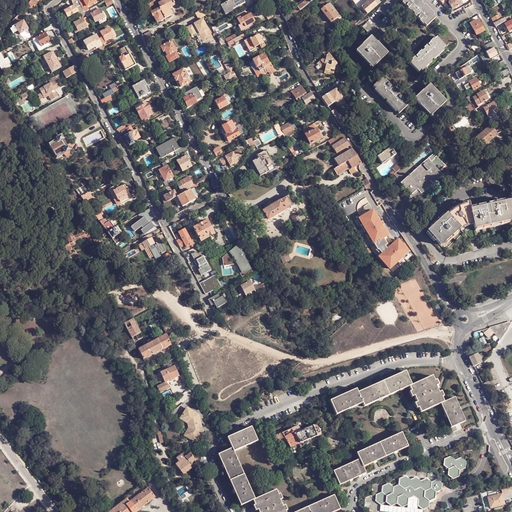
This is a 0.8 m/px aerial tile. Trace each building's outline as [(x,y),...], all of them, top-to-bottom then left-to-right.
[(78,0),(71,0),(75,5),(65,11),(68,17),(83,9),(78,0)] [(85,12),(87,11),(83,4),(85,3),(87,6),(96,2),(95,0),(78,0),(83,9),(84,11),(85,12)] [(153,0),(144,5),(146,9),(157,3),(155,0),(153,0)] [(167,7),(174,4),(174,3),(173,1),(173,2),(171,0),(163,0),(158,3),(160,7),(150,12),(153,17),(154,16),(157,23),(171,15),(167,7)] [(224,5),(228,13),(233,11),(233,10),(246,3),(245,2),(244,3),(242,0),(230,0),(226,2),(227,4),(224,5)] [(283,15),(287,21),(300,11),(311,3),(314,0),(304,0),(288,12),(286,10),(285,11),(283,15)] [(369,0),(362,7),(368,14),(378,5),(376,2),(374,0),(369,0)] [(420,21),(424,25),(426,27),(435,18),(433,16),(424,6),(421,4),(417,0),(400,0),(403,3),(406,6),(409,9),(412,12),(415,15),(418,18),(420,21)] [(450,0),(451,1),(448,2),(450,5),(452,9),(460,5),(457,0),(450,0)] [(424,6),(433,16),(434,15),(425,5),(424,6)] [(86,15),(88,18),(93,16),(96,22),(99,20),(100,24),(106,21),(100,10),(99,10),(97,6),(87,11),(85,12),(86,15)] [(321,10),(331,23),(337,18),(330,9),(327,6),(321,10)] [(337,18),(339,17),(332,7),(330,9),(337,18)] [(202,9),(195,13),(199,19),(206,15),(202,9)] [(249,14),(246,16),(242,18),(241,17),(237,19),(240,25),(239,26),(241,32),(247,29),(246,27),(252,23),(255,21),(251,13),(249,14)] [(492,19),(494,24),(503,19),(500,15),(492,19)] [(333,25),(341,19),(339,17),(337,18),(331,23),(333,25)] [(494,24),(496,27),(506,22),(504,18),(503,19),(494,24)] [(12,35),(16,32),(18,36),(29,29),(30,28),(31,28),(32,28),(27,19),(26,20),(24,20),(11,28),(12,29),(10,30),(12,35)] [(87,27),(82,19),(75,23),(79,31),(87,27)] [(203,19),(187,28),(192,36),(196,34),(198,32),(204,42),(213,37),(203,19)] [(470,24),(473,28),(480,25),(477,20),(470,24)] [(372,37),(377,43),(383,37),(368,22),(362,27),(372,37)] [(480,25),(473,28),(476,35),(484,31),(481,24),(480,25)] [(95,31),(101,43),(113,37),(109,28),(101,33),(99,29),(95,31)] [(99,47),(102,51),(105,50),(101,43),(95,31),(93,32),(94,35),(95,34),(96,35),(85,41),(89,50),(96,47),(97,48),(99,47)] [(150,31),(142,35),(145,40),(153,36),(150,31)] [(198,32),(196,34),(202,45),(214,39),(213,37),(204,42),(198,32)] [(44,50),(52,46),(52,44),(50,42),(45,33),(33,40),(38,49),(42,47),(44,50)] [(245,37),(243,34),(237,38),(232,40),(227,43),(230,48),(234,45),(234,43),(245,37)] [(221,35),(217,37),(222,46),(226,44),(221,35)] [(263,43),(259,35),(250,40),(249,39),(244,42),(250,52),(255,49),(254,48),(263,43)] [(388,54),(377,43),(372,37),(357,51),(373,68),(388,54)] [(434,58),(443,49),(446,47),(437,38),(434,40),(431,44),(428,46),(425,50),(422,52),(416,58),(413,61),(410,64),(419,73),(422,70),(431,61),(434,58)] [(160,47),(163,53),(165,52),(167,56),(165,57),(169,63),(179,58),(176,52),(177,52),(171,41),(160,47)] [(122,45),(120,42),(109,47),(110,49),(111,49),(112,50),(122,45)] [(481,57),(483,62),(499,56),(492,42),(483,46),(487,55),(481,57)] [(130,55),(126,47),(119,51),(123,57),(118,60),(120,63),(118,64),(122,73),(136,65),(135,64),(137,63),(133,55),(131,56),(130,54),(130,55)] [(444,50),(443,49),(434,58),(435,59),(444,50)] [(291,55),(290,50),(282,54),(283,59),(291,55)] [(53,52),(43,57),(52,73),(62,68),(53,52)] [(23,61),(33,56),(31,53),(21,59),(23,61)] [(336,66),(337,65),(329,53),(327,56),(326,60),(323,60),(318,64),(321,68),(324,66),(325,65),(327,65),(326,67),(325,71),(331,72),(331,70),(335,71),(336,66)] [(78,58),(80,63),(91,57),(89,54),(87,56),(86,54),(78,58)] [(261,72),(272,65),(271,63),(268,64),(263,55),(249,62),(253,70),(258,68),(259,69),(260,70),(261,72)] [(231,66),(227,61),(224,63),(228,71),(230,70),(232,69),(231,66)] [(432,62),(431,61),(422,70),(423,71),(432,62)] [(276,73),(272,65),(261,72),(263,77),(267,75),(266,74),(268,73),(271,76),(276,73)] [(77,73),(74,67),(63,72),(65,76),(67,79),(69,78),(76,74),(77,73)] [(463,69),(462,67),(448,76),(452,82),(453,81),(452,79),(452,78),(451,77),(453,75),(453,76),(455,74),(463,69)] [(468,67),(463,69),(455,74),(458,79),(459,80),(463,78),(471,74),(468,67)] [(511,74),(508,69),(500,73),(503,78),(511,74)] [(173,75),(180,88),(190,82),(183,70),(173,75)] [(232,73),(231,73),(233,76),(237,84),(244,81),(241,79),(240,79),(240,80),(239,81),(234,71),(233,72),(232,73)] [(394,90),(385,81),(382,78),(373,87),(376,89),(385,99),(387,102),(397,111),(399,114),(408,105),(406,102),(396,93),(394,90)] [(462,83),(465,82),(463,78),(459,80),(458,79),(453,82),(456,87),(460,85),(462,83)] [(473,81),(472,78),(465,82),(462,83),(466,89),(471,86),(469,83),(473,81)] [(476,79),(473,81),(469,83),(471,86),(473,91),(474,90),(477,89),(480,87),(476,79)] [(51,84),(40,90),(42,93),(45,98),(45,99),(49,96),(52,101),(59,97),(56,92),(54,94),(53,92),(56,90),(61,87),(60,86),(57,80),(51,84)] [(386,80),(385,81),(394,90),(395,90),(386,80)] [(136,92),(139,99),(151,92),(144,81),(131,88),(131,89),(130,90),(132,93),(133,92),(134,93),(136,92)] [(105,98),(109,96),(124,87),(122,84),(117,87),(118,89),(113,91),(112,89),(103,94),(105,98)] [(314,99),(311,93),(306,96),(305,94),(307,93),(301,85),(293,91),(297,98),(296,99),(299,103),(303,100),(306,105),(314,99)] [(430,85),(415,99),(431,116),(446,101),(430,85)] [(196,88),(185,94),(186,97),(184,99),(188,107),(197,102),(202,99),(196,88)] [(385,99),(376,89),(375,91),(384,100),(385,99)] [(342,98),(336,90),(322,98),(328,107),(335,103),(342,98)] [(397,92),(396,93),(406,102),(397,92)] [(481,103),(483,102),(488,100),(484,92),(480,94),(477,95),(481,103)] [(480,107),(485,105),(483,102),(481,103),(477,95),(474,98),(479,108),(480,107)] [(101,100),(103,105),(112,100),(109,96),(105,98),(101,100)] [(228,105),(223,97),(214,102),(219,110),(228,105)] [(345,103),(342,98),(335,103),(338,107),(345,103)] [(356,107),(359,112),(366,107),(363,102),(356,107)] [(396,112),(397,111),(387,102),(386,103),(396,112)] [(147,104),(137,110),(142,120),(145,119),(145,120),(150,118),(150,116),(153,115),(150,109),(148,104),(147,105),(147,104)] [(470,104),(466,108),(470,114),(475,110),(470,104)] [(490,112),(492,115),(498,111),(494,104),(482,110),(484,112),(485,111),(486,114),(490,112)] [(308,112),(306,109),(292,116),(294,119),(308,112)] [(475,110),(470,114),(469,115),(473,119),(479,115),(479,114),(477,112),(475,110)] [(464,114),(462,112),(456,117),(458,120),(464,114)] [(335,117),(340,125),(343,123),(337,115),(335,117)] [(278,124),(280,128),(290,122),(288,118),(278,124)] [(38,138),(42,136),(36,127),(35,128),(29,120),(27,122),(32,128),(38,138)] [(222,126),(227,135),(226,136),(226,135),(225,136),(228,141),(239,136),(238,134),(239,133),(235,126),(234,127),(231,121),(222,126)] [(401,131),(392,121),(386,126),(396,136),(401,131)] [(286,139),(296,133),(294,129),(293,129),(290,122),(280,128),(286,139)] [(121,137),(134,131),(136,129),(135,127),(127,131),(126,129),(120,132),(120,136),(121,137)] [(305,135),(310,145),(325,137),(323,133),(324,132),(323,130),(322,131),(320,127),(305,135)] [(490,128),(489,127),(478,137),(474,132),(467,138),(473,146),(478,142),(483,148),(498,135),(497,134),(495,132),(494,131),(490,128)] [(121,137),(125,145),(130,145),(134,143),(133,141),(140,138),(137,133),(136,134),(134,131),(121,137)] [(341,134),(328,141),(337,154),(350,146),(341,134)] [(38,138),(46,148),(49,146),(47,144),(47,143),(42,136),(38,138)] [(65,154),(70,151),(71,150),(62,136),(50,144),(58,158),(65,154)] [(181,154),(189,149),(186,144),(179,148),(174,138),(170,140),(168,136),(161,140),(162,144),(157,147),(163,157),(175,151),(177,156),(181,154)] [(290,144),(287,146),(295,156),(297,155),(295,152),(293,149),(294,148),(290,144)] [(221,146),(213,149),(215,156),(223,153),(221,146)] [(393,146),(389,150),(378,157),(382,164),(399,153),(393,146)] [(240,149),(220,159),(222,165),(228,162),(230,166),(238,162),(236,158),(243,155),(240,149)] [(356,154),(352,149),(334,160),(338,166),(335,168),(339,174),(350,166),(352,169),(354,168),(361,163),(357,156),(356,154)] [(266,150),(258,155),(260,158),(258,159),(255,160),(252,162),(260,176),(269,171),(268,169),(267,168),(271,167),(274,165),(266,150)] [(177,156),(167,161),(170,165),(177,161),(183,171),(191,166),(186,156),(183,158),(181,154),(177,156)] [(405,182),(403,180),(400,183),(411,195),(417,189),(420,192),(441,173),(439,171),(445,165),(448,163),(444,158),(441,161),(437,156),(434,158),(433,157),(434,155),(433,154),(428,158),(407,178),(408,179),(405,182)] [(165,162),(162,164),(164,167),(159,170),(160,173),(159,174),(162,180),(163,179),(165,182),(174,177),(165,162)] [(118,176),(130,170),(128,166),(116,172),(118,176)] [(198,186),(209,180),(207,175),(199,180),(196,183),(198,186)] [(176,183),(181,192),(193,185),(189,177),(176,183)] [(367,178),(362,181),(367,190),(373,187),(367,178)] [(88,193),(90,191),(93,190),(89,182),(83,186),(88,193)] [(125,185),(113,192),(120,205),(132,199),(125,185)] [(184,193),(190,205),(194,202),(194,201),(196,200),(190,190),(184,193)] [(82,196),(86,202),(93,197),(90,191),(88,193),(82,196)] [(162,198),(165,203),(174,198),(177,197),(182,194),(181,192),(176,194),(174,191),(162,198)] [(186,207),(190,205),(184,193),(182,194),(177,197),(181,204),(183,207),(185,206),(186,207)] [(261,225),(262,223),(268,219),(268,220),(286,209),(289,210),(291,209),(291,207),(292,206),(287,197),(252,217),(257,225),(259,226),(261,225)] [(511,218),(508,200),(469,208),(468,208),(471,223),(471,224),(472,228),(511,219),(511,218)] [(468,208),(469,208),(467,202),(461,204),(456,206),(451,209),(446,213),(458,227),(460,229),(462,227),(468,224),(471,223),(468,208)] [(154,217),(149,209),(138,215),(141,220),(131,227),(135,232),(141,227),(143,229),(141,230),(144,235),(155,227),(151,222),(149,224),(148,222),(154,217)] [(394,272),(413,254),(399,239),(390,246),(388,243),(393,241),(373,209),(355,220),(378,258),(380,256),(394,272)] [(95,215),(100,221),(105,219),(103,216),(102,217),(100,212),(95,215)] [(458,227),(446,213),(445,212),(425,230),(439,245),(458,228),(458,227)] [(105,219),(100,221),(117,245),(124,240),(119,234),(122,232),(117,226),(115,228),(110,220),(107,222),(109,219),(108,217),(105,219)] [(194,228),(201,242),(214,234),(207,221),(194,228)] [(163,231),(161,229),(148,236),(150,239),(151,238),(163,231)] [(180,247),(182,250),(185,249),(183,246),(184,245),(180,238),(183,236),(180,230),(173,234),(180,247)] [(82,233),(73,237),(75,242),(84,238),(82,233)] [(75,242),(73,237),(72,237),(70,235),(69,235),(67,236),(67,237),(67,239),(66,239),(69,245),(69,244),(74,242),(75,242)] [(91,246),(94,243),(88,236),(85,238),(91,246)] [(150,239),(139,245),(142,250),(148,247),(150,250),(156,247),(151,238),(150,239)] [(238,245),(225,256),(226,264),(233,263),(233,259),(235,258),(243,273),(251,269),(238,245)] [(123,253),(127,258),(129,257),(127,256),(134,252),(131,249),(123,253)] [(196,251),(191,254),(195,261),(197,260),(200,265),(199,266),(200,269),(198,270),(201,275),(210,270),(204,259),(208,257),(206,254),(200,251),(199,253),(196,251)] [(289,254),(282,256),(284,264),(291,261),(289,254)] [(226,264),(225,256),(222,258),(223,259),(224,266),(236,265),(242,277),(253,272),(251,269),(243,273),(235,258),(233,259),(233,263),(226,264)] [(215,275),(199,283),(205,294),(220,287),(216,280),(217,279),(215,275)] [(247,297),(266,287),(264,283),(257,286),(256,285),(253,287),(250,281),(241,286),(247,297)] [(218,294),(208,300),(211,306),(214,305),(216,309),(226,303),(222,296),(220,298),(218,294)] [(135,323),(133,319),(124,324),(133,343),(142,338),(135,323)] [(490,328),(500,341),(511,323),(511,322),(490,328)] [(170,345),(167,338),(166,335),(137,350),(143,360),(170,345)] [(478,354),(470,358),(474,366),(482,362),(478,354)] [(174,366),(159,373),(164,383),(166,382),(178,376),(174,366)] [(364,406),(409,386),(411,385),(405,371),(358,392),(363,403),(364,406)] [(421,412),(441,403),(444,402),(442,397),(444,396),(441,392),(439,393),(436,386),(438,385),(436,380),(434,381),(432,376),(411,385),(409,386),(412,391),(410,392),(412,397),(414,396),(417,402),(415,403),(417,408),(419,407),(421,412)] [(489,380),(483,383),(487,391),(493,388),(489,380)] [(164,383),(156,387),(159,393),(169,389),(166,382),(164,383)] [(337,415),(363,403),(358,392),(356,389),(330,401),(337,415)] [(441,403),(451,427),(459,424),(465,421),(454,397),(444,402),(441,403)] [(186,409),(181,418),(189,422),(190,428),(186,434),(196,440),(202,430),(198,414),(191,410),(191,411),(186,409)] [(299,426),(282,433),(284,438),(291,447),(321,434),(317,424),(301,431),(299,426)] [(459,424),(451,427),(453,432),(462,429),(459,424)] [(228,438),(232,448),(234,451),(257,441),(251,427),(228,438)] [(164,430),(157,432),(160,444),(167,442),(164,430)] [(273,437),(276,441),(282,439),(284,438),(282,433),(273,437)] [(360,459),(363,467),(408,446),(402,433),(357,453),(360,459)] [(218,454),(230,481),(244,474),(234,451),(232,448),(218,454)] [(178,462),(187,455),(185,451),(176,458),(177,460),(178,462)] [(190,463),(194,460),(190,453),(187,455),(178,462),(176,463),(175,464),(183,474),(193,466),(190,463)] [(445,460),(445,466),(449,469),(449,475),(454,479),(460,477),(460,471),(466,468),(466,462),(462,459),(456,460),(451,457),(445,460)] [(366,473),(363,467),(360,459),(334,471),(340,485),(366,473)] [(241,505),(253,500),(255,499),(244,474),(230,481),(241,505)] [(419,506),(423,510),(429,507),(430,501),(435,499),(436,493),(442,490),(442,484),(437,480),(432,483),(427,479),(421,481),(416,478),(411,480),(406,477),(400,479),(399,485),(394,487),(389,484),(383,486),(383,493),(377,495),(376,501),(381,505),(387,502),(392,506),(397,504),(402,507),(408,504),(409,499),(414,497),(419,500),(419,506)] [(194,490),(200,486),(195,478),(189,482),(194,490)] [(125,498),(126,500),(129,503),(144,491),(140,487),(125,498)] [(129,503),(126,500),(110,511),(136,511),(154,498),(147,489),(144,491),(129,503)] [(286,511),(288,510),(285,505),(283,506),(280,500),(283,499),(280,494),(278,495),(276,490),(255,499),(253,500),(256,505),(254,505),(256,510),(259,509),(259,511),(286,511)] [(491,509),(506,505),(503,493),(488,497),(491,509)] [(295,511),(333,511),(340,509),(334,495),(295,511)]
